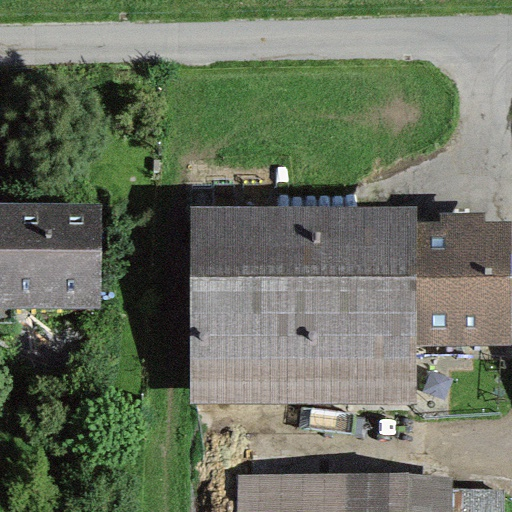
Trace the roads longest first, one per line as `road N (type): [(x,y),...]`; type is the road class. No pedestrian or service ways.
road 1 (unclassified): [(0,47),(511,36)]
road 2 (track): [(511,171),(488,129),(488,36)]
